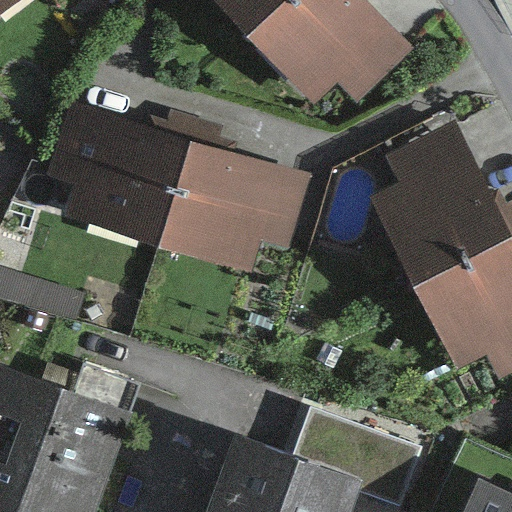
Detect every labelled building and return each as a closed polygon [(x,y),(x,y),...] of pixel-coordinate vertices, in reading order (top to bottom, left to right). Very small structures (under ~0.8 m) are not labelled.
[(232,0),(256,25),(283,0),(232,0)] [(358,0),(283,0),(256,25),(317,92),(341,70),(359,90),(403,49),(358,0)] [(77,206),(160,229),(185,141),(74,110),(56,171),(85,179),(77,206)] [(423,278),(507,237),(453,127),(394,155),(413,193),(387,206),(423,278)] [(185,141),(160,229),(243,253),(250,229),(281,238),(299,173),(185,141)] [(511,246),(507,237),(423,278),(461,356),(488,343),(500,369),(511,362),(511,246)] [(0,489),(75,511),(88,511),(121,404),(0,367),(0,489)] [(335,511),(351,467),(242,427),(210,511),(335,511)] [(511,511),(511,499),(479,485),(466,511),(511,511)]
